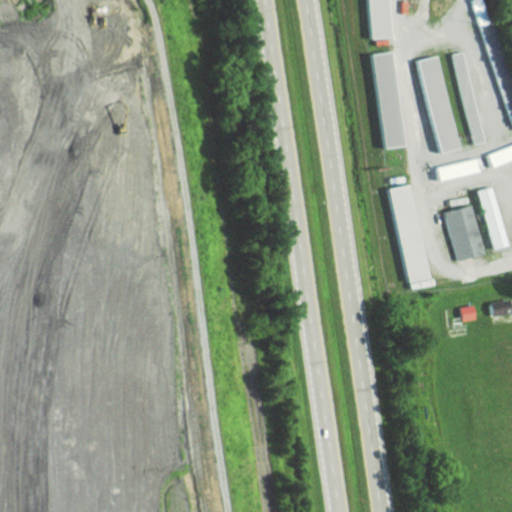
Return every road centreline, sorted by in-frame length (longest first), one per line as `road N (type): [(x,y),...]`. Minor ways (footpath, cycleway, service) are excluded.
road 1 (trunk): [(263,0),(339,511)]
road 2 (trunk): [(379,511),(305,0)]
road 3 (residential): [(273,511),(244,325)]
